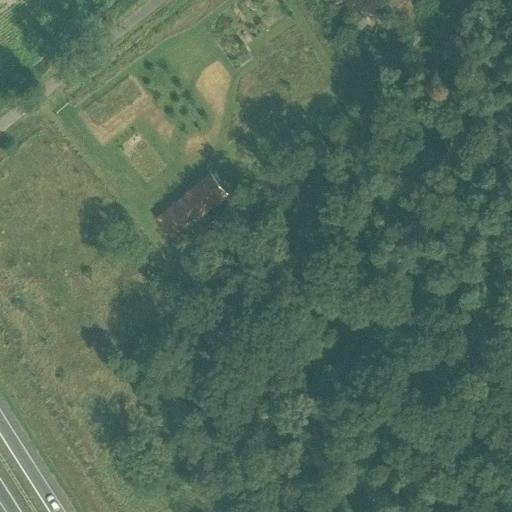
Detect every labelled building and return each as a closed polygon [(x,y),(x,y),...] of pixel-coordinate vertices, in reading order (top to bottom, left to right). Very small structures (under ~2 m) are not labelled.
[(353,38),(367,20),(355,10),(341,29),(353,38)] [(410,34),(416,41),(422,36),(416,29),(410,34)] [(0,209),(0,212),(19,234),(48,210),(71,236),(101,210),(77,182),(80,180),(61,158),(0,209)] [(174,237),(228,193),(211,173),(185,194),(186,195),(158,218),(174,237)] [(0,230),(0,254),(13,245),(1,230),(0,230)] [(76,344),(97,334),(90,319),(100,314),(87,288),(75,294),(70,285),(52,294),(76,344)]
